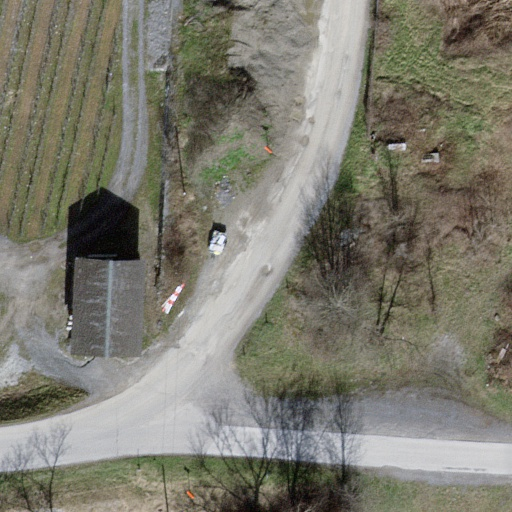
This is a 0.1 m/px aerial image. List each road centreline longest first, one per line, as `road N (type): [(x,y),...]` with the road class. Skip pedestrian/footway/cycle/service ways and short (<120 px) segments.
road 1 (track): [(141,0),(130,204),(99,242),(15,275)]
road 2 (unclassified): [(139,433),(0,448)]
